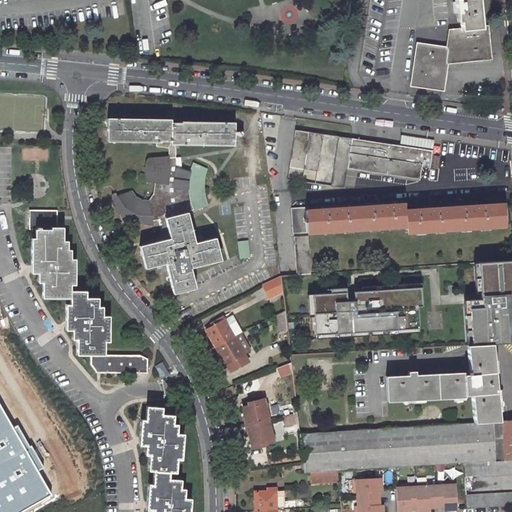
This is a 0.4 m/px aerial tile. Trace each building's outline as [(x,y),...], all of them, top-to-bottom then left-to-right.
[(457,0),(458,12),(463,12),(462,28),(468,33),(489,30),(485,0),(457,0)] [(449,29),(447,47),(418,43),(411,81),(410,87),(445,92),(449,65),(469,62),(493,60),(489,30),(468,33),(462,28),(449,29)] [(18,109),(30,109),(30,99),(18,98),(18,109)] [(206,231),(187,235),(181,204),(186,202),(188,204),(201,198),(198,187),(197,176),(201,163),(187,158),(185,161),(172,157),(171,149),(168,149),(168,143),(179,144),(179,147),(231,147),(231,123),(180,123),(180,124),(170,124),(170,121),(106,121),(105,144),(154,145),(154,149),(143,149),(141,150),(140,152),(138,165),(139,167),(140,169),(142,170),(149,171),(146,183),(142,190),(135,189),(131,186),(127,181),(116,185),(113,176),(104,178),(109,200),(113,204),(116,202),(121,208),(129,213),(131,210),(140,214),(146,214),(147,211),(158,209),(161,228),(132,235),(136,258),(156,254),(161,284),(184,280),(181,259),(211,253),(206,231)] [(432,153),(295,132),(288,181),(341,189),(345,188),(348,170),(419,181),(421,168),(430,169),(432,153)] [(433,140),(400,136),(399,143),(432,147),(433,140)] [(410,232),(509,225),(509,200),(408,207),(407,200),(308,207),(309,232),(410,225),(410,232)] [(55,213),(27,212),(26,229),(32,229),(32,238),(28,238),(27,273),(34,273),(34,282),(38,282),(38,297),(67,298),(67,305),(62,305),(62,331),(67,331),(67,340),(72,340),(72,356),(85,357),(85,366),(97,375),(148,376),(148,365),(141,359),(105,356),(106,343),(109,343),(110,319),(103,318),(103,309),(97,309),(98,299),(86,299),(86,293),(70,292),(70,287),(74,287),(74,262),(69,262),(69,252),(66,252),(66,244),(61,243),(62,230),(55,230),(55,213)] [(311,274),(309,235),(294,237),(297,274),(311,274)] [(511,257),(480,260),(482,305),(510,303),(511,303),(511,257)] [(270,299),(284,293),(281,276),(263,287),(270,299)] [(420,286),(312,292),(315,338),(418,332),(417,305),(421,305),(420,286)] [(511,335),(510,303),(482,305),(470,305),(472,345),(493,344),(511,342),(511,335)] [(275,316),(277,331),(288,329),(286,314),(286,311),(275,316)] [(236,339),(224,319),(216,323),(218,326),(207,333),(217,350),(236,339)] [(240,362),(246,359),(236,339),(217,350),(226,367),(238,360),(240,362)] [(386,377),(387,402),(465,397),(472,396),(475,422),(500,420),(493,344),(472,345),(467,345),(469,371),(462,372),(386,377)] [(277,370),(282,380),(293,379),(291,364),(277,370)] [(264,400),(247,404),(248,406),(244,408),(248,426),(269,421),(264,400)] [(146,407),(145,420),(139,420),(137,445),(145,445),(144,455),(149,455),(148,471),(153,471),(152,484),(147,484),(146,510),(151,510),(150,511),(187,511),(189,499),(183,499),(184,490),(179,489),(180,480),(169,479),(169,473),(175,474),(176,460),(181,461),(183,435),(176,435),(177,426),(172,425),(173,416),(161,415),(162,408),(146,407)] [(511,419),(500,420),(475,422),(300,434),(303,473),(310,473),(332,471),(339,471),(465,463),(511,459),(511,419)] [(248,426),(253,446),(255,445),(256,449),(267,447),(267,445),(274,443),(269,421),(248,426)] [(466,477),(511,474),(511,459),(465,463),(466,477)] [(311,484),(332,483),(332,471),(310,473),(311,484)] [(340,483),(339,471),(332,471),(332,483),(340,483)] [(382,478),(354,480),(355,492),(358,492),(358,499),(376,498),(376,491),(382,491),(382,478)] [(443,486),(436,486),(437,505),(444,504),(445,510),(457,510),(456,483),(443,483),(443,486)] [(437,505),(436,486),(429,487),(429,484),(417,485),(417,487),(418,506),(418,511),(431,511),(430,505),(437,505)] [(410,485),(397,486),(398,511),(411,511),(411,506),(418,506),(417,487),(410,488),(410,485)] [(270,490),(256,490),(257,509),(278,509),(278,504),(278,489),(278,486),(270,486),(270,490)] [(511,506),(511,492),(467,496),(467,509),(511,506)] [(376,498),(358,499),(358,506),(356,507),(356,511),(383,511),(383,505),(377,506),(376,498)]
